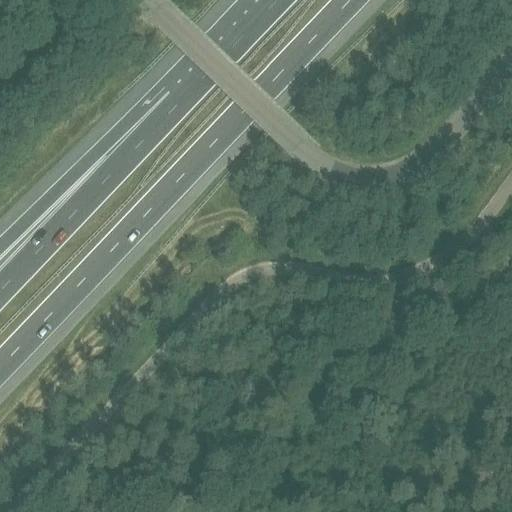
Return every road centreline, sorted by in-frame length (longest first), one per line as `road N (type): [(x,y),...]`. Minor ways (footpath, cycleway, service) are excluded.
road 1 (unclassified): [(17,511),(228,292),(277,276),(372,288),(402,283),(468,249),(511,199)]
road 2 (motorway): [(0,368),(351,0)]
road 3 (unclassified): [(511,56),(448,133),(407,166),(378,175),(343,171),(314,154),(151,0)]
road 4 (motorway): [(178,104),(0,292)]
road 5 (motorway): [(178,104),(38,209),(0,249)]
road 6 (motorway): [(280,0),(178,104)]
